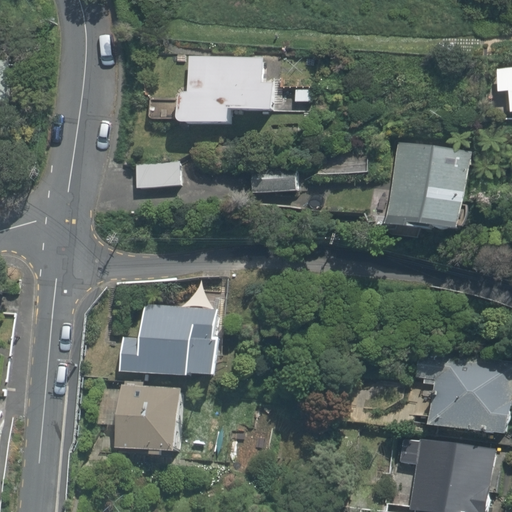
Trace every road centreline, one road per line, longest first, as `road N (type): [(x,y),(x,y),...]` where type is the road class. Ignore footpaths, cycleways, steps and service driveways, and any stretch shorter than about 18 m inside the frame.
road 1 (unclassified): [(511,293),(416,269),(299,255),(60,268)]
road 2 (residential): [(34,511),(60,268)]
road 3 (residential): [(66,212),(80,107),(82,24),(74,0)]
